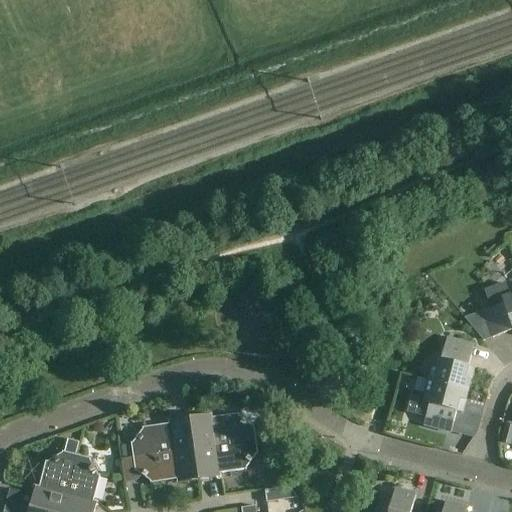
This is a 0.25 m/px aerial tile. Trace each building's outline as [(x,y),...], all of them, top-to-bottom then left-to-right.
[(484,290),(491,309),(483,312),(493,338),(511,331),(511,295),(510,296),(506,282),(484,290)] [(430,381),(469,390),(474,369),(469,367),(474,346),(447,339),(441,360),(436,358),(430,381)] [(407,413),(426,418),(424,426),(451,434),(457,412),(463,414),(469,390),(430,381),(426,394),(413,391),(407,413)] [(207,416),(190,418),(195,449),(256,441),(254,426),(252,427),(239,417),(239,415),(212,419),(212,415),(207,416)] [(133,458),(195,449),(190,418),(173,421),(169,422),(169,425),(143,429),(143,430),(133,444),(131,444),(133,458)] [(256,441),(195,449),(199,481),(216,478),(221,477),(220,474),(247,470),(246,469),(256,455),(258,455),(256,441)] [(182,483),(199,481),(195,449),(133,458),(135,473),(137,472),(150,482),(151,484),(177,480),(178,483),(182,483)] [(30,508),(45,511),(61,511),(77,456),(63,452),(62,454),(48,463),(46,462),(39,488),(36,487),(35,492),(30,508)] [(91,460),(77,456),(61,511),(94,511),(96,508),(95,508),(96,503),(93,502),(100,476),(99,476),(90,461),(91,460)] [(289,488),(265,491),(267,503),(290,500),(289,488)] [(411,511),(416,495),(395,489),(392,501),(381,498),(376,511),(411,511)] [(469,511),(470,509),(445,503),(443,511),(469,511)]
